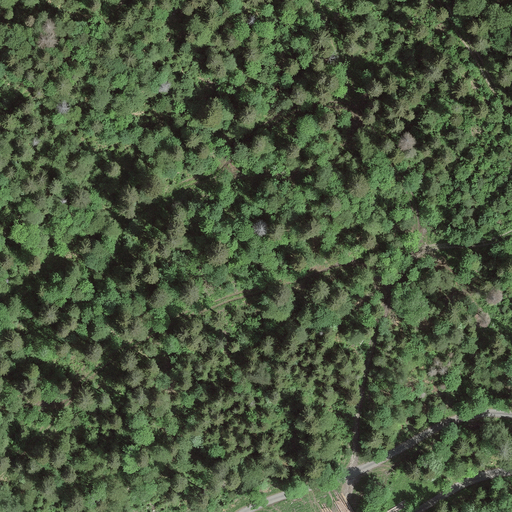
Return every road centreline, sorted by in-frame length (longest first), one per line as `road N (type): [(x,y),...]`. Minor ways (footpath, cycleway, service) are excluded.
road 1 (track): [(355,471),(373,339),(412,258),(511,233)]
road 2 (unclassified): [(244,511),(366,467),(464,417),(511,414)]
road 3 (track): [(511,113),(438,0)]
